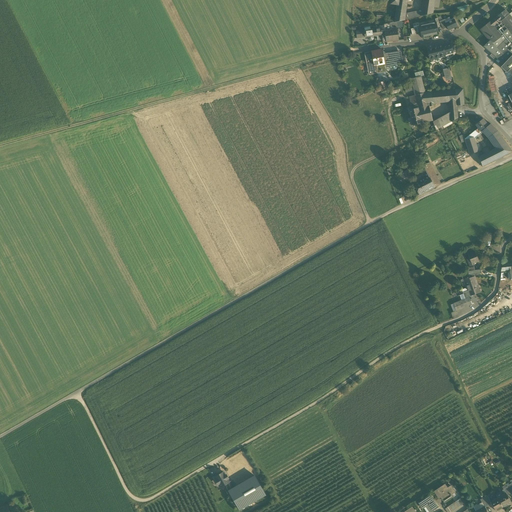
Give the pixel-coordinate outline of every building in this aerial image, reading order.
[(396,10),(406,12),(407,2),(399,1),(399,0),(390,0),(390,4),(397,5),(396,10)] [(423,0),(422,7),(434,9),(434,7),(434,0),(423,0)] [(396,10),(394,22),(397,22),(405,20),(406,14),(406,12),(396,10)] [(406,14),(405,20),(421,16),(422,10),(406,14)] [(505,10),(497,17),(500,21),(501,22),(510,15),(509,14),(505,10)] [(501,22),(504,26),(502,27),(500,29),(495,32),(495,31),(487,37),(490,41),(484,47),(491,54),(491,53),(492,54),(490,56),(496,61),(498,59),(503,64),(511,54),(511,17),(510,15),(501,22)] [(495,26),(500,21),(497,17),(481,30),(487,37),(495,31),(495,32),(500,29),(497,26),(496,27),(495,26)] [(447,27),(448,30),(458,26),(455,20),(446,25),(447,27)] [(436,22),(428,24),(430,36),(438,34),(437,28),(436,22)] [(422,37),(430,36),(428,24),(419,26),(421,31),(422,37)] [(376,26),(374,27),(374,29),(371,30),(365,31),(364,31),(365,37),(368,37),(373,36),(375,36),(377,35),(382,35),(381,31),(381,27),(377,28),(376,26)] [(356,31),(357,38),(365,37),(364,31),(365,31),(365,30),(356,31)] [(393,41),(392,33),(386,34),(382,34),(382,35),(383,40),(383,42),(393,41)] [(442,46),(444,55),(453,53),(451,44),(442,46)] [(429,59),(431,60),(432,60),(432,59),(434,59),(435,58),(440,57),(445,56),(444,55),(442,46),(442,45),(430,48),(429,48),(428,48),(427,50),(427,51),(428,51),(430,57),(429,58),(429,59)] [(372,51),(374,61),(376,60),(377,65),(384,64),(385,64),(384,61),(383,55),(382,52),(382,49),(372,51)] [(364,53),(366,63),(367,63),(367,64),(369,71),(376,70),(377,70),(377,69),(380,70),(381,73),(386,72),(385,69),(384,64),(377,65),(375,66),(374,61),(372,51),(364,53)] [(507,73),(509,70),(511,68),(511,54),(503,64),(504,64),(501,67),(507,73)] [(394,59),(386,60),(384,61),(385,64),(384,64),(385,69),(393,68),(393,69),(394,70),(396,69),(397,68),(397,67),(397,65),(397,62),(397,61),(401,60),(401,58),(394,59)] [(366,63),(369,75),(376,73),(377,73),(381,73),(380,70),(377,69),(377,70),(376,70),(369,71),(367,64),(367,63),(366,63)] [(449,69),(449,68),(443,69),(446,81),(451,79),(451,78),(446,80),(444,70),(449,69)] [(411,79),(415,96),(425,93),(421,76),(416,78),(411,79)] [(488,80),(491,94),(497,93),(494,78),(488,80)] [(463,89),(455,90),(457,106),(464,105),(463,89)] [(455,90),(433,92),(434,103),(449,102),(450,107),(457,106),(455,90)] [(434,106),(434,103),(433,92),(427,92),(426,93),(429,107),(434,106)] [(415,96),(414,96),(417,108),(418,108),(420,117),(431,115),(429,107),(426,93),(425,93),(415,96)] [(503,118),(506,117),(494,95),(492,96),(503,118)] [(416,109),(417,108),(414,96),(409,97),(411,105),(413,105),(414,108),(415,107),(416,109)] [(413,125),(422,123),(420,117),(418,108),(417,108),(416,109),(409,110),(411,117),(413,125)] [(433,122),(434,125),(451,117),(450,113),(433,122)] [(431,115),(420,117),(422,123),(433,121),(431,115)] [(451,122),(451,117),(434,125),(436,130),(439,129),(443,126),(451,122)] [(476,125),(478,128),(481,132),(482,132),(483,133),(483,132),(482,131),(488,126),(483,119),(476,125)] [(495,148),(494,149),(499,158),(511,151),(498,131),(491,124),(488,126),(482,131),(483,132),(483,133),(488,138),(495,148)] [(472,133),(465,139),(466,141),(470,153),(478,151),(477,149),(475,141),(474,139),(474,138),(475,137),(472,133)] [(496,160),(499,158),(494,149),(491,150),(496,160)] [(482,167),(496,160),(491,150),(480,156),(479,156),(482,167)] [(423,165),(426,170),(432,167),(430,162),(423,165)] [(426,170),(423,165),(419,167),(424,176),(428,174),(426,170)] [(440,184),(432,167),(426,170),(428,174),(429,176),(435,187),(440,184)] [(406,176),(409,175),(407,170),(397,176),(399,181),(401,180),(402,182),(408,179),(406,176)] [(422,179),(422,180),(426,188),(427,187),(429,190),(435,187),(429,176),(423,179),(422,179)] [(420,195),(429,190),(427,187),(426,188),(422,180),(414,183),(420,195)] [(469,258),(472,264),(479,261),(474,251),(468,254),(469,258)] [(480,270),(474,270),(474,267),(468,269),(469,271),(468,271),(469,275),(471,274),(472,275),(473,274),(474,274),(481,273),(480,270)] [(466,288),(468,291),(469,296),(474,295),(480,293),(477,284),(474,276),(473,277),(472,275),(471,274),(469,275),(467,275),(467,274),(462,276),(463,279),(466,285),(466,288)] [(470,299),(469,296),(468,291),(463,293),(463,294),(460,295),(462,300),(465,299),(466,299),(467,300),(470,299)] [(475,298),(474,295),(469,296),(470,299),(467,300),(469,306),(473,304),(472,302),(477,301),(476,297),(475,298)] [(462,300),(458,302),(453,304),(456,311),(461,309),(469,306),(467,300),(466,299),(465,299),(462,300)] [(219,484),(221,487),(225,485),(229,482),(227,479),(228,478),(226,475),(225,475),(224,472),(216,476),(218,480),(217,480),(216,481),(218,484),(219,484)] [(228,491),(239,510),(266,495),(255,476),(235,487),(228,491)] [(225,485),(228,491),(235,487),(231,481),(229,482),(225,485)] [(441,497),(444,502),(452,496),(450,493),(454,491),(451,486),(447,488),(445,485),(435,492),(439,498),(441,497)] [(506,493),(497,498),(503,507),(511,503),(507,496),(506,493)] [(426,506),(430,511),(438,507),(430,495),(422,500),(423,501),(419,503),(423,508),(426,506)] [(496,511),(503,507),(497,498),(491,501),(491,502),(492,503),(492,505),(496,511)] [(473,506),(476,511),(484,507),(482,503),(478,505),(477,504),(473,506)]
